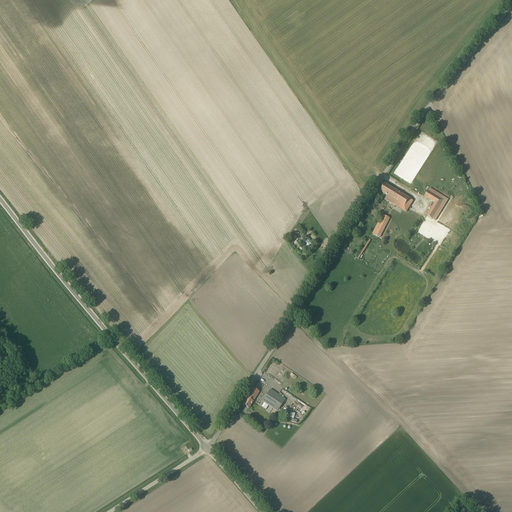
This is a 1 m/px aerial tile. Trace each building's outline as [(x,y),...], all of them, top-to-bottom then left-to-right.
[(385,184),(380,191),(387,195),(385,199),(396,206),(398,203),(405,208),(408,202),(411,204),(413,201),(409,199),(409,198),(385,184)] [(428,213),(437,218),(448,199),(429,188),(425,197),(434,203),(428,213)] [(372,233),(380,238),(387,224),(379,219),(378,220),(372,233)] [(308,250),(314,246),(308,238),(302,242),(308,250)] [(249,409),(253,401),(259,392),(253,388),(242,405),(249,409)] [(278,395),(274,392),(270,390),(262,401),(266,404),(263,408),(265,409),(268,405),(277,411),(285,400),(281,397),(278,395)]
